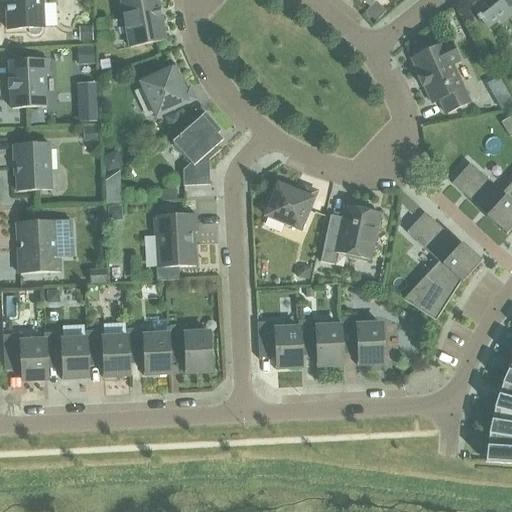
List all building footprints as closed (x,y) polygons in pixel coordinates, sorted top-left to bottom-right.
[(2,0),(3,4),(7,4),(8,31),(28,30),(29,34),(32,36),(35,37),(39,36),(41,33),(42,29),(44,29),(43,5),(47,5),(46,0),(2,0)] [(123,0),(121,0),(130,48),(166,42),(157,0),(123,0)] [(511,0),(483,0),(472,9),(477,15),(475,16),(481,24),(483,22),(488,28),(499,19),(501,23),(511,14),(511,0)] [(371,8),(365,13),(375,23),(386,13),(375,2),(371,8)] [(80,27),(81,41),(92,40),(92,26),(80,27)] [(440,101),(446,115),(470,104),(453,65),(460,62),(451,42),(432,50),(429,48),(419,52),(420,56),(412,59),(420,77),(418,78),(422,87),(424,87),(432,105),(440,101)] [(94,49),(79,50),(80,64),(95,63),(94,49)] [(11,90),(12,110),(46,108),(45,77),(49,76),(48,60),(10,62),(11,82),(9,82),(10,90),(11,90)] [(141,84),(157,118),(195,101),(189,89),(182,92),(172,69),(141,84)] [(511,102),(498,77),(486,84),(501,111),(511,110),(511,102)] [(98,109),(80,110),(81,123),(98,122),(98,109)] [(177,113),(166,119),(171,130),(183,125),(177,113)] [(223,134),(205,113),(190,127),(191,127),(173,143),(191,164),(183,171),(184,187),(210,186),(209,161),(222,150),(221,149),(219,151),(211,141),(220,132),(222,135),(223,134)] [(511,116),(501,124),(510,138),(511,136),(511,116)] [(98,141),(97,128),(84,129),(85,142),(98,141)] [(16,164),(18,193),(52,191),(50,144),(14,146),(14,164),(16,164)] [(118,152),(102,157),(107,173),(123,168),(118,152)] [(511,197),(509,200),(470,165),(452,184),(461,193),(502,230),(511,223),(511,197)] [(301,232),(317,193),(305,188),(302,195),(278,186),(266,217),(301,232)] [(176,191),(160,192),(160,202),(176,202),(176,191)] [(109,208),(109,220),(117,220),(122,215),(122,207),(109,208)] [(346,207),(339,239),(326,236),(320,263),(334,266),(337,254),(370,261),(373,245),(377,243),(379,236),(376,232),(380,214),(346,207)] [(419,285),(404,301),(436,322),(463,279),(475,260),(466,252),(466,251),(425,214),(407,233),(445,269),(425,291),(419,285)] [(196,215),(154,218),(155,236),(158,236),(159,269),(157,270),(158,283),(181,282),(180,268),(196,267),(194,234),(197,234),(196,215)] [(73,221),(57,222),(17,224),(18,243),(21,243),(21,250),(19,250),(20,275),(60,273),(59,256),(75,255),(73,221)] [(297,272),(296,278),(308,281),(310,269),(304,268),(297,272)] [(106,283),(106,271),(90,272),(90,284),(106,283)] [(314,289),(306,289),(306,298),(315,298),(314,289)] [(55,302),(58,299),(58,291),(47,292),(48,302),(55,302)] [(341,351),(342,351),(358,350),(359,365),(384,364),(382,326),(358,327),(358,319),(339,320),(340,328),(341,351)] [(340,328),(317,329),(317,321),(298,322),(299,330),(300,353),(301,353),(317,352),(318,367),(343,366),(342,351),(341,351),(340,328)] [(299,330),(277,331),(276,323),(257,324),(259,355),(276,354),(277,369),(302,368),(301,353),(300,353),(299,330)] [(169,359),(170,359),(186,358),(186,374),(211,372),(209,334),(186,335),(186,327),(167,328),(167,336),(168,336),(169,359)] [(168,336),(167,336),(145,337),(145,329),(126,330),(126,338),(127,338),(128,361),(129,361),(145,361),(145,376),(170,374),(170,359),(169,359),(168,336)] [(127,338),(126,338),(104,339),(104,331),(85,332),(85,340),(86,340),(87,363),(88,363),(104,363),(105,378),(129,376),(129,361),(128,361),(127,338)] [(86,340),(85,340),(63,341),(63,333),(44,334),(44,342),(45,342),(46,365),(47,365),(63,365),(64,380),(88,378),(88,363),(87,363),(86,340)] [(45,342),(44,342),(22,343),(22,335),(3,336),(4,367),(22,367),(23,382),(47,381),(47,365),(46,365),(45,342)] [(502,384),(502,385),(511,388),(511,362),(506,376),(510,377),(507,386),(502,384)] [(494,409),(494,410),(511,414),(511,388),(502,385),(497,400),(501,402),(499,410),(494,409)] [(489,435),(488,436),(511,439),(511,414),(494,410),(491,426),(494,427),(493,436),(489,435)] [(511,439),(488,436),(487,452),(491,453),(490,461),(486,461),(486,462),(511,463),(511,439)]
